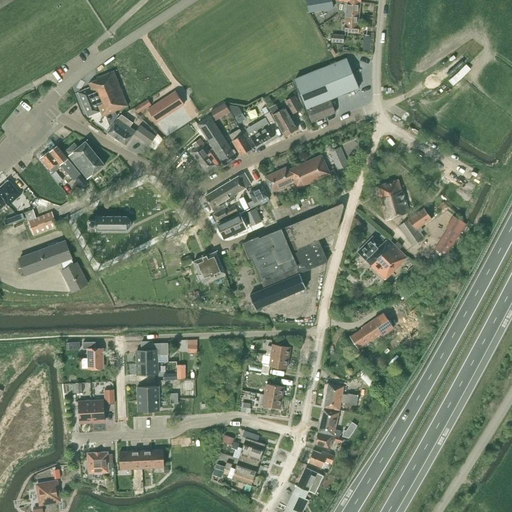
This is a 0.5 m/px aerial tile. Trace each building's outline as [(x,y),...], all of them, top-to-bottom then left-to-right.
[(307,0),(309,12),(333,8),(331,0),(307,0)] [(345,1),(345,0),(340,0),(335,0),(338,14),(346,15),(345,20),(345,31),(359,33),(360,25),(358,25),(359,21),(361,2),(347,1),(345,1)] [(343,43),(344,35),(332,35),(331,42),(343,43)] [(295,79),(307,109),(314,106),(314,107),(307,110),(312,122),(335,113),(330,100),(359,88),(347,58),(295,79)] [(455,84),(474,70),(470,65),(451,79),(455,84)] [(96,79),(97,80),(89,83),(91,88),(78,93),(88,116),(100,111),(102,116),(106,115),(107,119),(116,115),(114,112),(128,106),(122,92),(131,89),(124,73),(116,77),(114,72),(96,79)] [(148,109),(157,123),(184,105),(175,92),(148,109)] [(273,102),(269,95),(264,98),(268,105),(273,102)] [(285,101),(292,114),(302,109),(295,96),(285,101)] [(151,105),(148,100),(134,108),(137,114),(151,105)] [(210,112),(216,120),(230,112),(224,103),(210,112)] [(229,105),(235,118),(242,114),(239,107),(229,105)] [(279,111),(276,105),(269,108),(285,136),(298,129),(286,108),(279,111)] [(256,146),(275,135),(270,126),(275,123),(269,112),(267,113),(264,115),(266,118),(246,129),(256,146)] [(130,127),(133,123),(122,115),(118,119),(107,133),(126,145),(134,134),(149,146),(156,136),(140,125),(136,131),(130,127)] [(237,158),(223,136),(210,117),(198,125),(224,166),(237,158)] [(229,135),(232,141),(241,155),(252,149),(243,135),(240,129),(229,135)] [(203,143),(200,139),(193,145),(196,149),(191,152),(199,162),(211,153),(203,143)] [(74,181),(81,176),(75,169),(57,146),(56,147),(50,140),(45,144),(50,151),(47,154),(46,152),(41,156),(42,158),(41,158),(50,170),(48,171),(58,184),(63,180),(56,171),(58,169),(62,167),(74,181)] [(170,152),(175,149),(168,141),(164,144),(170,152)] [(78,148),(74,144),(66,151),(69,156),(74,163),(79,168),(88,179),(93,175),(105,165),(86,142),(78,148)] [(206,172),(208,174),(219,167),(216,164),(218,163),(211,153),(199,162),(206,172)] [(286,167),(265,177),(272,192),(294,182),(296,189),(330,174),(322,155),(288,171),(286,167)] [(205,197),(215,213),(213,214),(217,222),(238,212),(235,206),(229,209),(226,203),(220,207),(218,205),(226,200),(228,203),(236,198),(233,195),(251,185),(244,173),(205,197)] [(88,183),(81,176),(76,180),(82,188),(88,183)] [(402,191),(399,180),(376,186),(386,220),(410,212),(403,191),(402,191)] [(21,195),(8,181),(0,187),(0,196),(6,204),(8,206),(21,195)] [(35,199),(40,196),(31,187),(27,191),(35,199)] [(263,202),(269,199),(263,187),(250,193),(253,201),(248,203),(251,209),(263,202)] [(344,206),(343,203),(259,239),(258,237),(243,244),(249,259),(251,258),(264,289),(250,295),(256,309),(306,288),(300,274),(300,273),(328,261),(318,239),(337,232),(344,206)] [(399,226),(413,246),(423,239),(419,233),(423,230),(421,227),(432,219),(424,208),(399,226)] [(244,214),(250,227),(262,221),(256,209),(244,214)] [(57,225),(52,212),(28,221),(34,234),(57,225)] [(12,223),(24,219),(23,214),(10,218),(12,223)] [(239,235),(238,233),(246,229),(239,214),(229,219),(236,236),(239,235)] [(130,221),(127,217),(126,216),(121,216),(120,216),(116,216),(115,216),(110,216),(109,216),(105,216),(104,216),(103,216),(96,216),(96,220),(89,220),(89,221),(88,221),(88,227),(89,227),(96,227),(96,231),(96,232),(103,232),(103,231),(104,231),(109,231),(110,231),(115,231),(120,231),(121,231),(126,231),(127,231),(127,230),(130,227),(131,227),(131,226),(131,221),(131,220),(130,221)] [(218,224),(225,239),(233,235),(234,237),(236,236),(229,219),(218,224)] [(447,229),(434,249),(446,256),(459,236),(447,229)] [(382,245),(373,237),(358,252),(385,279),(407,257),(388,239),(382,245)] [(74,265),(70,258),(72,258),(71,257),(66,243),(66,242),(19,259),(20,260),(25,274),(25,275),(62,261),(65,269),(62,271),(73,292),(88,284),(77,263),(74,265)] [(181,260),(184,267),(193,263),(188,251),(179,255),(181,260)] [(207,256),(207,255),(202,257),(203,258),(194,261),(203,282),(225,273),(216,252),(207,256)] [(404,294),(401,289),(393,294),(397,299),(404,294)] [(362,328),(362,329),(351,337),(359,348),(370,340),(371,341),(382,334),(383,335),(393,328),(383,313),(362,328)] [(197,340),(189,340),(188,353),(197,353),(197,340)] [(82,369),(89,369),(103,369),(102,349),(95,349),(95,342),(83,343),(83,349),(89,349),(89,359),(82,359),(82,369)] [(79,343),(66,343),(66,351),(80,350),(79,343)] [(168,343),(153,344),(153,350),(137,350),(137,363),(157,362),(157,355),(168,355),(168,343)] [(289,358),(290,347),(273,344),(271,355),(289,358)] [(263,365),(270,366),(269,366),(287,369),(289,358),(271,355),(264,354),(263,365)] [(137,363),(138,375),(158,375),(157,362),(137,363)] [(185,365),(177,365),(178,379),(186,379),(185,365)] [(349,382),(352,385),(354,383),(357,386),(368,377),(362,370),(349,382)] [(389,373),(383,379),(386,383),(393,377),(389,373)] [(195,380),(183,380),(184,388),(196,388),(195,380)] [(282,398),(284,387),(267,384),(265,395),(282,398)] [(340,409),(344,410),(345,403),(356,406),(358,396),(348,394),(348,395),(342,394),(344,387),(329,384),(324,407),(340,410),(340,409)] [(158,399),(158,386),(138,387),(138,400),(158,399)] [(263,406),(280,409),(282,398),(265,395),(263,406)] [(138,400),(139,412),(159,411),(158,399),(138,400)] [(80,423),(92,423),(91,401),(79,402),(80,423)] [(103,401),(91,401),(92,423),(104,422),(103,401)] [(340,437),(341,431),(335,430),(339,413),(324,409),(318,432),(332,435),(340,437)] [(266,445),(251,440),(253,434),(248,433),(246,438),(242,448),(262,455),(266,445)] [(335,442),(335,441),(341,443),(343,438),(340,437),(332,435),(331,437),(318,433),(315,444),(328,448),(330,448),(333,441),(335,442)] [(232,445),(234,438),(224,435),(222,441),(232,445)] [(242,448),(239,459),(259,465),(262,455),(242,448)] [(141,451),(142,469),(153,468),(152,450),(141,451)] [(164,467),(163,450),(152,450),(153,468),(164,468),(164,467)] [(308,462),(322,468),(325,461),(331,464),(334,456),(322,451),(321,454),(313,450),(308,462)] [(131,451),(120,452),(120,470),(132,469),(131,451)] [(131,451),(132,469),(142,469),(141,451),(131,451)] [(89,473),(109,472),(108,452),(88,453),(89,473)] [(239,459),(235,469),(255,476),(259,465),(239,459)] [(222,474),(224,467),(217,464),(215,472),(222,474)] [(297,486),(284,511),(302,511),(309,500),(305,498),(308,491),(315,494),(323,476),(306,468),(297,486)] [(232,479),(252,486),(255,476),(235,469),(232,479)] [(37,485),(40,505),(60,501),(57,481),(37,485)]
